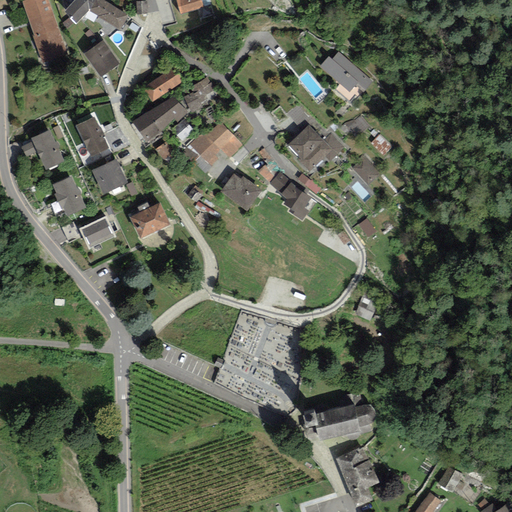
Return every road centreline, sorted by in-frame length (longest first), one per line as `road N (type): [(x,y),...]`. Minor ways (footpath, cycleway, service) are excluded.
road 1 (residential): [(121,348),(200,293),(211,272),(204,244),(120,118),(117,99),(147,27)]
road 2 (residential): [(121,348),(285,424),(332,470),(352,511)]
road 3 (residential): [(121,348),(104,306),(14,195),(2,156),(0,101)]
road 4 (residential): [(304,182),(222,80),(147,27)]
road 5 (track): [(200,293),(312,316),(350,288),(357,240)]
road 6 (unclassified): [(125,511),(121,348)]
road 7 (unclassified): [(0,340),(121,348)]
